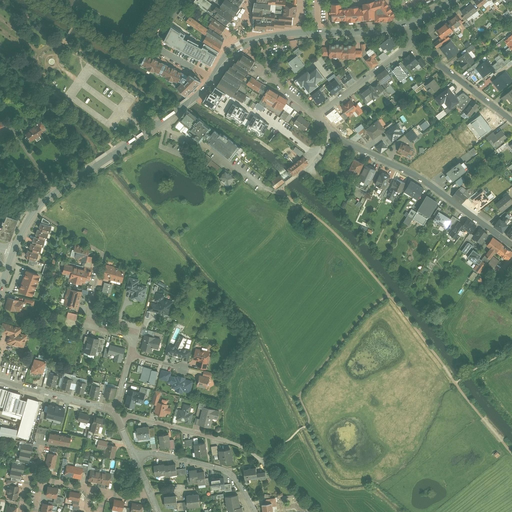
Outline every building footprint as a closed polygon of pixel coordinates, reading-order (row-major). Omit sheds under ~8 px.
[(76,3),(70,0),(62,0),(61,3),(72,9),(76,3)] [(216,7),(207,0),(195,0),(194,2),(226,26),(234,15),(229,12),(221,6),(220,8),(217,6),(216,7)] [(239,7),(229,0),(224,0),(223,2),(221,6),(229,12),(234,15),(239,8),(239,7),(238,7),(239,7)] [(385,1),(383,3),(380,0),(378,0),(375,1),(376,21),(388,21),(388,19),(392,18),(392,19),(396,16),(396,15),(393,12),(394,12),(388,4),(386,1),(385,1)] [(374,1),(365,4),(366,5),(363,5),(364,20),(364,22),(376,21),(375,1),(374,1)] [(296,17),(297,6),(296,6),(286,5),(257,2),(254,2),(254,5),(255,5),(255,7),(253,7),(253,12),(254,12),(253,18),(257,18),(275,20),(276,15),(293,16),(296,17)] [(472,3),(461,11),(464,16),(467,18),(477,10),(472,3)] [(350,8),(341,9),(341,4),(332,4),(332,7),(331,7),(332,16),(333,16),(333,20),(348,20),(348,22),(356,21),(356,20),(364,20),(363,8),(359,8),(359,7),(350,7),(350,8)] [(190,16),(182,11),(182,10),(179,15),(185,20),(187,21),(190,16)] [(226,27),(208,14),(205,18),(211,23),(209,26),(221,35),(226,27)] [(293,16),(276,15),(275,20),(257,18),(256,29),(262,30),(263,30),(265,30),(266,31),(266,30),(267,30),(267,28),(274,29),(275,27),(281,27),(281,26),(285,27),(285,26),(292,26),(293,16)] [(457,15),(449,21),(450,23),(454,28),(455,29),(453,31),(456,35),(457,35),(459,35),(461,33),(461,32),(462,31),(458,25),(463,22),(457,15)] [(209,30),(190,16),(187,21),(206,35),(206,34),(209,30)] [(447,23),(436,31),(442,38),(443,39),(447,35),(453,31),(448,24),(447,23)] [(204,43),(202,48),(198,46),(199,44),(189,39),(188,40),(184,38),(186,35),(172,25),(163,41),(211,66),(219,52),(204,43)] [(224,38),(210,28),(209,30),(206,34),(222,44),(224,38)] [(447,35),(443,39),(442,38),(439,40),(443,44),(450,38),(447,35)] [(222,45),(207,36),(205,40),(204,42),(220,52),(222,45)] [(443,44),(441,46),(442,48),(451,42),(453,41),(451,38),(450,38),(443,44)] [(442,48),(442,49),(449,59),(458,52),(451,42),(442,48)] [(343,45),(339,45),(339,44),(336,44),(336,45),(330,45),(330,47),(329,47),(329,53),(330,53),(330,56),(334,56),(335,55),(337,55),(337,57),(337,56),(340,56),(341,55),(343,55),(343,57),(346,57),(347,56),(349,57),(349,59),(349,58),(352,58),(353,57),(355,57),(355,59),(355,58),(356,58),(356,57),(356,50),(356,46),(352,46),(352,45),(349,45),(349,46),(343,46),(343,45)] [(473,44),(465,50),(467,52),(468,51),(469,53),(476,48),(473,44)] [(386,46),(378,52),(383,59),(391,53),(386,46)] [(299,48),(294,52),(296,55),(297,56),(303,52),(299,48)] [(372,49),(369,52),(371,55),(370,56),(371,57),(366,61),(372,68),(373,67),(378,63),(374,57),(377,55),(375,52),(372,49)] [(467,52),(459,58),(463,63),(461,64),(464,69),(474,61),(467,52)] [(241,56),(236,63),(235,62),(232,67),(231,66),(228,71),(241,80),(243,81),(245,77),(255,61),(244,54),(242,57),(241,56)] [(412,54),(409,56),(409,55),(406,58),(404,60),(411,69),(412,69),(413,69),(415,68),(415,67),(415,66),(419,63),(417,61),(412,54)] [(173,68),(158,61),(158,60),(154,58),(154,59),(146,55),(141,63),(145,66),(145,67),(147,68),(147,69),(154,72),(155,71),(157,73),(158,72),(164,75),(164,76),(166,77),(166,78),(173,82),(171,84),(177,88),(178,87),(177,87),(187,77),(184,75),(185,74),(177,70),(173,67),(173,68)] [(297,56),(296,55),(292,58),(288,61),(293,67),(292,68),(295,73),(305,65),(302,61),(301,61),(297,56)] [(421,58),(417,61),(419,63),(422,67),(426,64),(421,58)] [(507,64),(502,58),(500,60),(499,59),(497,61),(497,62),(493,66),(495,69),(496,71),(497,71),(497,70),(501,67),(502,68),(507,64)] [(488,60),(482,65),(481,64),(480,65),(477,68),(484,77),(491,71),(492,72),(495,69),(493,66),(488,60)] [(398,64),(399,66),(400,65),(404,71),(406,69),(401,62),(398,64)] [(502,68),(494,74),(497,78),(506,71),(505,70),(509,67),(507,64),(502,68)] [(395,69),(393,71),(401,81),(408,76),(404,71),(400,65),(399,66),(398,67),(397,66),(395,68),(395,69)] [(317,68),(309,73),(307,71),(295,80),(301,88),(303,86),(309,93),(319,86),(317,83),(324,77),(317,68)] [(386,69),(377,76),(382,84),(383,84),(386,88),(387,88),(389,86),(388,83),(392,80),(391,77),(386,69)] [(241,80),(227,71),(217,87),(231,95),(232,96),(233,96),(236,90),(240,84),(239,83),(241,80)] [(497,78),(493,81),(497,86),(498,85),(499,85),(502,89),(511,80),(511,79),(506,71),(497,78)] [(345,77),(342,80),(347,87),(355,81),(350,73),(345,77)] [(201,81),(191,74),(187,77),(177,87),(178,87),(187,97),(202,81),(201,81)] [(246,77),(245,77),(243,81),(247,84),(252,77),(249,75),(248,74),(248,75),(246,77)] [(263,84),(252,77),(247,84),(258,91),(263,84)] [(336,80),(327,87),(333,94),(341,88),(336,80)] [(434,80),(426,86),(428,90),(427,91),(431,95),(440,88),(440,87),(439,87),(436,83),(434,80)] [(371,86),(360,94),(366,103),(372,98),(375,101),(380,97),(378,95),(383,91),(380,88),(382,86),(379,82),(376,83),(378,85),(373,88),(371,86)] [(263,84),(258,91),(264,95),(269,88),(263,84)] [(423,84),(415,90),(418,93),(425,87),(423,84)] [(216,86),(212,92),(211,91),(209,95),(208,94),(203,101),(216,109),(221,100),(222,100),(224,96),(229,98),(231,95),(217,87),(216,86)] [(280,95),(269,88),(264,95),(262,100),(264,102),(264,101),(267,97),(272,100),(271,101),(274,103),(280,95)] [(449,88),(436,98),(440,102),(444,99),(449,106),(455,102),(458,100),(449,88)] [(319,89),(312,95),(314,98),(316,101),(317,100),(319,103),(320,103),(321,104),(322,103),(322,102),(322,101),(326,98),(321,92),(319,89)] [(511,89),(506,94),(506,95),(503,97),(505,101),(508,98),(511,102),(511,89)] [(247,96),(236,90),(233,96),(243,103),(247,96)] [(463,93),(458,97),(460,98),(458,100),(455,102),(455,103),(458,106),(469,97),(463,93)] [(282,96),(280,95),(274,103),(274,104),(282,109),(284,107),(289,100),(288,100),(285,98),(286,97),(283,96),(282,96)] [(458,106),(457,106),(463,111),(472,99),(469,97),(458,106)] [(298,107),(289,100),(284,107),(293,113),(295,110),(298,107)] [(351,101),(343,107),(348,115),(350,114),(352,114),(353,112),(355,110),(356,111),(358,112),(359,111),(355,106),(351,101)] [(473,101),(464,112),(470,116),(474,111),(477,112),(479,109),(477,107),(479,105),(473,101)] [(255,107),(261,112),(264,108),(258,103),(257,104),(255,107)] [(449,108),(448,107),(445,109),(448,113),(457,106),(458,106),(455,103),(449,108)] [(233,104),(227,115),(233,118),(236,120),(242,123),(245,118),(248,113),(242,109),(243,108),(240,106),(239,107),(233,104)] [(364,111),(358,104),(355,106),(359,111),(361,114),(364,111)] [(335,108),(326,116),(332,122),(334,121),(336,124),(340,121),(341,123),(345,120),(341,116),(341,115),(336,108),(335,108)] [(198,119),(187,110),(185,113),(184,113),(182,116),(183,116),(180,119),(186,124),(185,126),(186,127),(187,126),(191,128),(198,119)] [(285,110),(280,117),(285,121),(290,114),(285,110)] [(437,120),(445,114),(442,110),(434,116),(437,120)] [(297,119),(295,122),(305,130),(310,123),(305,120),(300,115),(299,115),(297,119)] [(492,129),(481,115),(467,125),(478,139),(492,129)] [(253,116),(250,121),(247,126),(247,127),(248,127),(248,128),(252,130),(253,129),(257,131),(256,133),(263,136),(269,125),(263,121),(264,120),(260,118),(260,119),(253,116)] [(211,127),(199,118),(198,119),(191,128),(186,134),(187,136),(188,134),(189,135),(191,137),(192,135),(200,141),(204,136),(211,127)] [(250,121),(245,118),(242,123),(247,126),(250,121)] [(41,121),(35,124),(35,125),(33,127),(32,126),(30,127),(31,128),(29,130),(27,127),(23,129),(25,132),(26,133),(25,134),(25,135),(26,136),(26,137),(25,138),(25,139),(25,140),(26,141),(27,141),(28,141),(29,141),(30,140),(31,141),(35,138),(37,141),(41,138),(40,136),(42,135),(42,133),(44,133),(44,132),(47,130),(41,121)] [(378,121),(367,130),(374,138),(380,134),(379,133),(381,132),(381,133),(385,130),(378,121)] [(393,123),(385,129),(387,132),(395,126),(393,123)] [(353,128),(356,132),(362,128),(359,124),(353,128)] [(387,132),(389,135),(393,140),(401,134),(398,131),(401,129),(397,124),(395,126),(387,132)] [(240,148),(224,134),(223,135),(221,133),(220,134),(211,127),(204,136),(209,140),(208,141),(231,160),(236,153),(234,152),(235,151),(237,152),(240,148)] [(412,129),(405,135),(410,142),(418,136),(412,129)] [(496,135),(491,139),(497,146),(508,138),(502,131),(496,135)] [(494,132),(487,138),(489,141),(491,139),(496,135),(494,132)] [(387,148),(383,143),(376,147),(381,153),(387,148)] [(411,148),(402,144),(398,151),(399,151),(399,152),(399,151),(402,153),(403,153),(408,155),(409,154),(412,155),(414,151),(410,150),(411,148)] [(304,153),(296,147),(294,151),(301,156),(304,153)] [(474,147),(470,151),(473,156),(478,152),(474,147)] [(207,155),(205,153),(202,156),(204,157),(202,161),(207,165),(208,164),(212,160),(212,159),(207,154),(207,155)] [(304,157),(289,169),(290,171),(288,172),(291,175),(293,174),(308,162),(304,157)] [(355,159),(354,162),(352,161),(350,166),(351,167),(350,169),(359,173),(364,164),(363,163),(363,162),(361,161),(360,162),(355,159)] [(220,167),(212,160),(208,164),(217,171),(220,167)] [(460,163),(447,172),(448,174),(446,176),(449,180),(452,178),(453,180),(466,170),(464,168),(467,166),(464,162),(461,164),(460,163)] [(364,164),(359,173),(356,179),(359,180),(366,165),(364,164)] [(376,169),(366,165),(359,180),(356,185),(367,190),(376,169)] [(236,178),(226,169),(220,177),(223,180),(221,181),(226,185),(227,183),(230,185),(236,178)] [(391,176),(383,173),(381,176),(380,175),(376,184),(377,184),(377,186),(379,187),(378,190),(382,192),(380,197),(383,199),(384,196),(388,189),(390,183),(388,182),(391,176)] [(281,175),(272,182),(276,188),(285,181),(281,175)] [(462,177),(456,182),(459,186),(466,181),(462,177)] [(398,179),(396,182),(395,181),(392,187),(393,188),(393,189),(395,190),(393,194),(397,196),(399,191),(401,192),(402,189),(405,184),(405,183),(398,179)] [(424,189),(411,181),(408,186),(405,191),(418,199),(424,189)] [(471,188),(467,190),(464,194),(467,197),(469,198),(475,193),(471,188)] [(458,189),(453,196),(462,204),(467,197),(464,194),(461,192),(458,189)] [(477,195),(472,199),(474,202),(479,209),(490,200),(483,191),(477,195)] [(472,199),(477,195),(475,193),(469,198),(468,199),(472,204),(474,202),(472,199)] [(362,199),(353,195),(351,199),(360,204),(362,199)] [(507,195),(496,204),(502,211),(511,202),(511,198),(510,199),(507,195)] [(427,196),(413,219),(424,225),(437,203),(427,196)] [(416,201),(412,199),(411,202),(408,200),(406,203),(408,204),(404,210),(410,214),(414,208),(413,207),(416,201)] [(436,216),(434,220),(446,228),(449,224),(451,219),(440,212),(439,212),(436,216)] [(18,220),(6,216),(4,222),(3,221),(2,223),(2,224),(3,224),(1,229),(2,230),(13,233),(18,220)] [(453,216),(451,219),(449,224),(451,225),(457,218),(453,216)] [(457,218),(451,225),(449,228),(453,230),(459,222),(460,221),(457,218)] [(309,222),(305,219),(301,224),(306,228),(309,222)] [(471,233),(467,237),(471,240),(474,235),(471,233),(476,226),(468,219),(463,225),(462,226),(458,232),(461,234),(465,229),(471,233)] [(502,221),(500,219),(495,226),(502,232),(508,225),(506,224),(502,221)] [(453,230),(450,234),(449,235),(454,238),(455,237),(458,239),(461,234),(458,232),(462,226),(463,225),(459,222),(453,230)] [(52,226),(41,223),(39,228),(41,228),(40,231),(48,233),(49,231),(50,231),(52,226)] [(370,234),(372,231),(361,226),(359,229),(370,234)] [(0,228),(0,237),(3,238),(8,240),(9,235),(12,236),(13,233),(2,230),(1,229),(0,228)] [(488,234),(481,229),(474,237),(481,242),(482,243),(484,240),(488,234)] [(40,231),(37,230),(36,234),(38,235),(37,237),(37,238),(45,240),(46,237),(47,238),(48,233),(40,231)] [(45,240),(37,238),(37,237),(34,237),(33,241),(34,242),(34,244),(42,247),(43,244),(44,245),(45,240)] [(503,244),(493,238),(487,245),(491,248),(490,249),(485,255),(490,259),(496,251),(497,252),(503,244)] [(484,240),(482,243),(481,242),(478,246),(482,248),(486,242),(484,240)] [(42,247),(34,244),(31,243),(29,248),(31,249),(30,251),(38,254),(39,251),(41,251),(42,247)] [(511,254),(511,251),(503,244),(497,252),(502,256),(501,257),(503,259),(504,257),(508,260),(511,254)] [(84,247),(75,245),(74,250),(78,251),(77,254),(76,254),(75,258),(80,259),(79,261),(85,262),(86,262),(86,261),(92,262),(93,262),(94,257),(87,256),(88,250),(83,249),(84,247)] [(462,251),(469,256),(473,250),(471,249),(466,246),(462,251)] [(30,251),(28,250),(26,255),(28,255),(27,258),(30,259),(35,261),(36,258),(37,258),(38,254),(30,251)] [(469,256),(468,257),(475,263),(476,262),(479,258),(481,255),(473,250),(469,256)] [(482,260),(482,261),(486,264),(490,259),(485,255),(482,260)] [(504,264),(494,256),(490,261),(500,269),(504,264)] [(479,264),(475,269),(480,273),(486,264),(482,261),(479,264)] [(68,266),(65,265),(65,266),(63,272),(66,273),(65,277),(69,278),(68,280),(81,284),(82,281),(84,282),(85,279),(89,280),(91,271),(84,270),(78,268),(78,269),(68,266)] [(113,267),(107,265),(104,277),(122,282),(125,271),(113,268),(113,267)] [(39,275),(27,271),(26,274),(25,274),(23,280),(24,280),(23,282),(22,282),(20,287),(21,288),(19,291),(32,295),(33,290),(34,290),(38,281),(37,280),(39,275)] [(472,271),(467,278),(472,281),(476,274),(472,271)] [(137,280),(130,278),(127,290),(131,291),(132,291),(133,294),(133,295),(135,296),(136,295),(138,296),(137,299),(143,301),(144,297),(146,297),(146,295),(145,294),(147,287),(135,284),(137,280)] [(111,284),(104,282),(102,291),(109,293),(111,284)] [(82,292),(69,289),(68,293),(66,295),(65,297),(67,299),(65,303),(70,304),(71,301),(78,303),(80,297),(81,296),(82,292)] [(166,299),(164,298),(164,295),(158,294),(156,300),(159,301),(158,305),(159,305),(158,310),(165,312),(168,312),(169,309),(171,308),(172,305),(171,304),(172,302),(166,300),(166,299)] [(22,301),(8,298),(6,308),(19,311),(22,301)] [(78,303),(71,301),(70,304),(69,309),(78,311),(79,305),(78,303)] [(158,305),(152,303),(150,310),(156,312),(158,310),(159,305),(158,305)] [(77,314),(68,312),(67,318),(76,320),(77,314)] [(11,325),(4,323),(1,333),(8,335),(8,334),(10,335),(10,336),(11,336),(11,338),(10,338),(9,339),(8,343),(24,347),(25,341),(21,340),(22,337),(23,337),(23,336),(21,335),(21,336),(19,335),(20,328),(11,326),(11,325)] [(148,336),(146,335),(143,349),(152,351),(152,348),(153,348),(154,347),(157,348),(158,343),(160,344),(161,339),(154,338),(148,336)] [(98,339),(85,336),(83,343),(86,344),(84,352),(89,353),(95,355),(96,351),(101,353),(104,339),(99,338),(98,339)] [(180,337),(179,338),(179,339),(178,339),(178,341),(175,346),(173,346),(170,354),(185,357),(185,354),(187,355),(189,350),(182,348),(183,346),(184,344),(185,344),(185,343),(185,342),(186,342),(187,340),(186,340),(187,339),(184,338),(184,337),(183,337),(181,336),(180,337)] [(125,349),(110,345),(108,353),(116,356),(115,360),(121,362),(122,357),(123,357),(125,349)] [(202,350),(197,349),(197,350),(196,350),(195,353),(196,353),(194,359),(200,360),(199,366),(206,368),(208,357),(209,356),(209,355),(209,354),(209,353),(202,351),(202,350)] [(50,360),(40,357),(39,361),(45,362),(44,365),(48,366),(50,360)] [(39,361),(35,360),(33,366),(32,371),(37,372),(37,371),(42,372),(44,365),(45,362),(39,361)] [(151,369),(144,367),(143,370),(145,371),(143,380),(149,382),(149,383),(150,383),(155,384),(158,372),(151,370),(151,369)] [(171,373),(162,370),(160,378),(169,381),(169,379),(170,376),(171,373)] [(50,373),(49,373),(48,378),(47,384),(55,386),(58,375),(50,373)] [(72,376),(65,374),(61,387),(69,390),(71,383),(72,379),(70,379),(71,376),(72,376)] [(203,376),(200,376),(198,385),(207,388),(207,387),(209,386),(208,384),(209,382),(211,380),(209,379),(210,376),(204,375),(203,376)] [(185,378),(179,377),(178,378),(175,377),(175,378),(170,376),(169,379),(174,381),(173,388),(177,389),(176,391),(183,393),(183,390),(190,392),(192,382),(185,380),(185,378)] [(80,381),(78,381),(77,384),(75,391),(83,393),(86,383),(80,381)] [(99,386),(92,384),(90,394),(98,396),(100,390),(101,386),(99,386)] [(107,386),(105,393),(104,396),(113,398),(115,388),(107,386)] [(21,394),(0,388),(0,406),(3,408),(3,410),(22,416),(26,401),(19,399),(21,394)] [(140,392),(130,390),(126,405),(134,408),(136,401),(143,403),(145,394),(140,392)] [(39,401),(27,398),(26,401),(22,416),(17,435),(28,439),(39,401)] [(163,404),(159,403),(158,403),(157,403),(157,405),(155,412),(157,412),(156,414),(164,416),(164,415),(165,415),(166,412),(171,413),(172,409),(167,408),(169,401),(164,400),(163,404)] [(214,409),(207,407),(207,406),(206,405),(206,404),(205,403),(203,409),(199,425),(203,426),(203,425),(210,426),(212,421),(211,421),(212,415),(218,417),(219,411),(214,410),(214,409)] [(190,407),(184,405),(183,411),(180,410),(178,416),(177,419),(186,421),(186,423),(190,424),(193,413),(189,412),(190,407)] [(64,410),(49,407),(46,418),(62,421),(64,410)] [(88,415),(79,413),(77,420),(86,423),(88,415)] [(91,430),(94,431),(97,432),(99,426),(102,427),(104,419),(95,416),(91,430)] [(48,429),(38,427),(36,433),(47,435),(48,429)] [(149,427),(137,428),(138,437),(146,436),(147,438),(151,437),(149,428),(149,427)] [(16,434),(0,430),(0,436),(15,440),(16,434)] [(68,436),(52,433),(51,438),(49,437),(48,442),(69,447),(69,442),(67,441),(68,436)] [(169,434),(160,435),(161,448),(170,446),(170,440),(169,434)] [(195,445),(196,456),(207,455),(205,443),(195,445)] [(23,445),(22,444),(20,451),(31,453),(32,450),(31,450),(32,446),(30,446),(23,445)] [(116,446),(108,444),(107,446),(106,452),(105,451),(104,455),(114,457),(115,452),(116,447),(116,446)] [(231,449),(220,450),(222,463),(231,462),(230,457),(232,457),(231,449)] [(31,453),(20,451),(19,458),(21,458),(27,460),(29,460),(30,457),(31,453)] [(57,455),(48,453),(46,466),(54,468),(57,455)] [(15,464),(12,463),(11,470),(23,472),(24,469),(25,466),(22,465),(15,464)] [(176,464),(165,466),(165,464),(154,465),(156,475),(166,474),(166,476),(177,474),(177,470),(176,464)] [(67,465),(66,469),(65,475),(73,477),(75,467),(67,465)] [(82,468),(75,467),(73,477),(81,479),(82,472),(83,468),(82,468)] [(248,470),(244,471),(245,477),(248,476),(248,478),(260,477),(260,473),(257,474),(256,468),(248,469),(248,470)] [(23,472),(11,470),(10,476),(12,477),(20,478),(21,475),(22,472),(23,472)] [(101,472),(91,470),(91,472),(90,476),(89,480),(99,482),(101,472)] [(197,470),(190,471),(191,477),(191,482),(192,482),(198,481),(198,480),(197,473),(197,470)] [(110,474),(101,472),(99,482),(108,484),(109,480),(110,476),(110,474)] [(197,473),(198,480),(198,481),(199,484),(206,483),(205,478),(204,472),(197,473)] [(215,479),(212,479),(213,489),(225,487),(225,485),(224,478),(215,479)] [(10,485),(9,489),(7,490),(7,491),(8,493),(9,493),(8,497),(17,498),(19,487),(15,486),(10,485)] [(54,488),(48,487),(46,496),(55,498),(56,498),(57,496),(58,489),(57,488),(55,488),(54,488)] [(80,494),(70,492),(69,499),(72,499),(79,501),(80,494)] [(199,495),(187,496),(188,507),(189,506),(189,505),(195,505),(195,506),(200,506),(199,495)] [(238,495),(227,497),(228,509),(230,508),(240,507),(238,495)] [(177,496),(165,497),(165,506),(170,506),(170,505),(177,504),(177,503),(177,502),(177,496)] [(124,502),(114,500),(114,504),(112,504),(112,507),(113,508),(113,509),(122,511),(123,507),(124,502)] [(48,504),(44,503),(43,506),(42,506),(42,509),(42,510),(41,511),(50,511),(52,506),(52,505),(48,504)] [(142,505),(132,503),(132,508),(131,511),(132,511),(141,511),(142,511),(142,510),(142,509),(142,505)] [(273,511),(272,503),(262,504),(263,511),(273,511)]
